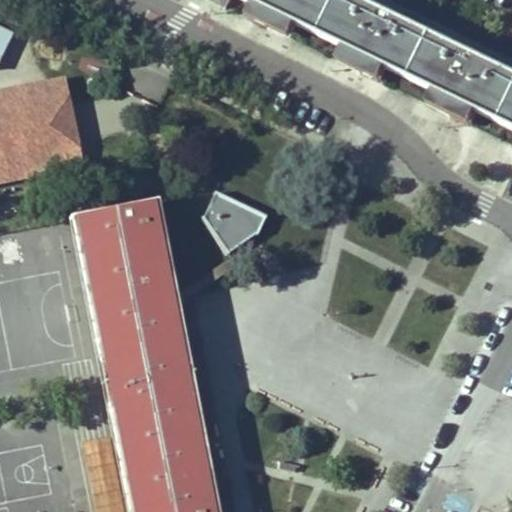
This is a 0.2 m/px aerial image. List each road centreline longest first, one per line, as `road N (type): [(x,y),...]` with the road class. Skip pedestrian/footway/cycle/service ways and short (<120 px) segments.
road 1 (residential): [(156,0),(371,108),(427,159),(511,216)]
road 2 (residential): [(511,329),(425,511)]
road 3 (residential): [(399,0),(511,50)]
